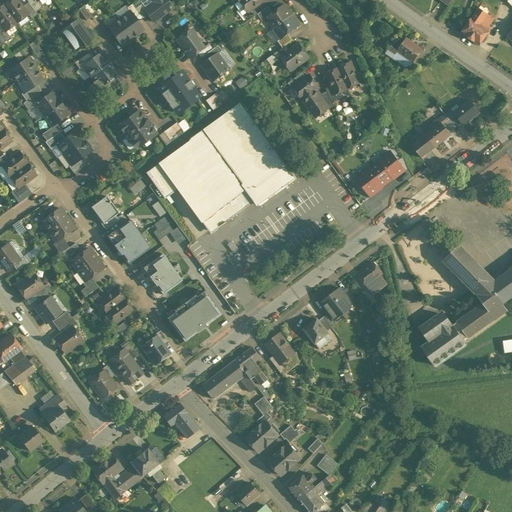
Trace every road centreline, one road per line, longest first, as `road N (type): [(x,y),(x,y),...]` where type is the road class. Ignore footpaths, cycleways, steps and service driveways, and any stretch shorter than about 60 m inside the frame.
road 1 (residential): [(176,384),(511,125)]
road 2 (residential): [(108,436),(0,289)]
road 3 (residential): [(176,384),(295,511)]
road 4 (residential): [(511,87),(388,0)]
road 5 (residential): [(62,193),(149,310)]
road 6 (residential): [(15,511),(108,436)]
